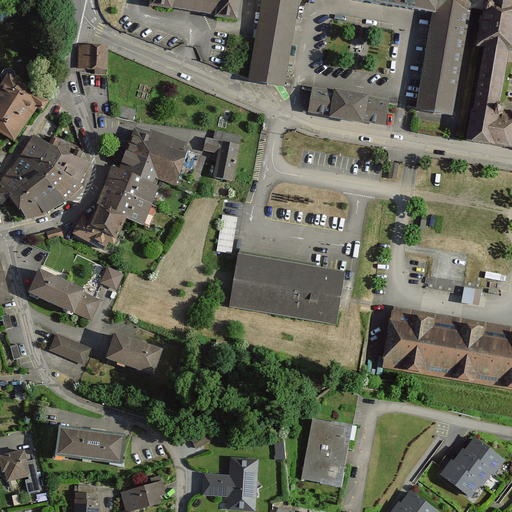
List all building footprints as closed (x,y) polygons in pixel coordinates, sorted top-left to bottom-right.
[(240,0),(150,0),(150,4),(238,19),(240,0)] [(261,0),(249,80),(285,86),(300,0),(330,0),(435,17),(420,107),(454,113),(472,0),(261,0)] [(511,0),(495,0),(493,10),(487,9),(480,51),(487,53),(471,141),(511,148),(511,119),(504,118),(511,74),(511,0)] [(107,74),(107,49),(90,49),(90,73),(107,74)] [(44,100),(7,74),(0,84),(0,132),(15,142),(44,100)] [(388,128),(392,104),(313,90),(309,115),(388,128)] [(178,187),(191,145),(135,125),(119,170),(157,188),(160,181),(178,187)] [(44,215),(60,207),(69,199),(83,187),(80,185),(89,166),(72,156),(67,163),(60,159),(36,140),(0,189),(0,202),(3,205),(9,199),(26,219),(44,215)] [(220,155),(214,180),(234,184),(242,148),(209,141),(206,152),(220,155)] [(157,188),(119,170),(111,166),(104,183),(151,203),(157,188)] [(151,203),(104,183),(94,205),(126,219),(141,226),(151,203)] [(126,219),(94,205),(86,219),(81,217),(71,235),(108,255),(117,241),(126,219)] [(233,252),(240,216),(225,214),(219,250),(233,252)] [(345,272),(237,254),(228,306),(337,324),(345,272)] [(0,261),(0,302),(9,300),(0,261)] [(118,290),(126,273),(109,266),(102,283),(118,290)] [(101,299),(39,270),(28,293),(74,315),(76,312),(91,319),(101,299)] [(481,292),(462,288),(459,303),(479,307),(481,292)] [(511,326),(391,305),(380,367),(511,390),(511,326)] [(162,350),(114,333),(105,359),(153,376),(162,350)] [(91,350),(56,334),(49,349),(84,365),(91,350)] [(13,345),(15,358),(22,356),(19,343),(13,345)] [(354,428),(314,418),(299,477),(340,487),(354,428)] [(125,434),(59,426),(55,457),(121,465),(125,434)] [(192,435),(197,446),(212,440),(207,428),(192,435)] [(475,440),(465,452),(491,472),(493,474),(502,461),(475,440)] [(23,450),(0,455),(0,460),(5,481),(24,476),(28,493),(41,490),(34,460),(26,462),(23,450)] [(463,451),(454,464),(479,483),(481,485),(491,472),(465,452),(463,451)] [(258,459),(229,457),(228,474),(204,472),(202,495),(227,496),(226,510),(255,511),(258,459)] [(452,462),(442,475),(469,496),(479,483),(454,464),(452,462)] [(119,490),(124,511),(167,502),(162,480),(119,490)] [(74,484),(71,511),(96,511),(98,486),(74,484)] [(435,511),(410,492),(400,505),(408,511),(435,511)]
